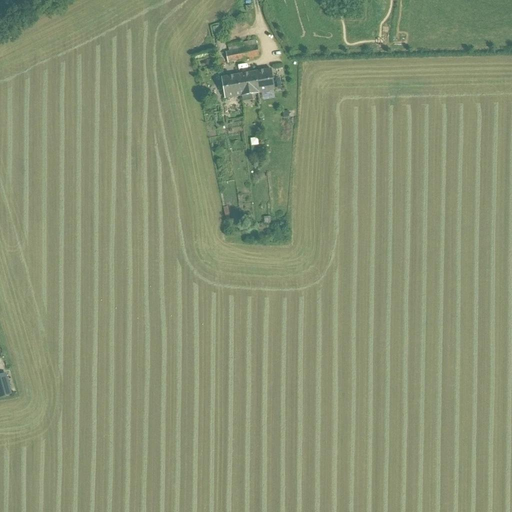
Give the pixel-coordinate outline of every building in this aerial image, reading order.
[(246,47),(257,45),(255,39),(227,45),(228,51),(236,49),(246,47)] [(246,47),(249,59),(259,57),(257,45),(246,47)] [(238,61),(249,59),(246,47),(236,49),(238,61)] [(228,63),(238,61),(236,49),(228,51),(225,51),(228,63)] [(256,72),(259,93),(274,90),(271,70),(256,72)] [(259,93),(256,72),(237,76),(241,96),(243,96),(244,101),(254,99),(253,94),(259,93)] [(241,96),(237,76),(222,78),(225,99),(241,96)] [(4,374),(0,374),(0,397),(10,395),(4,374)]
